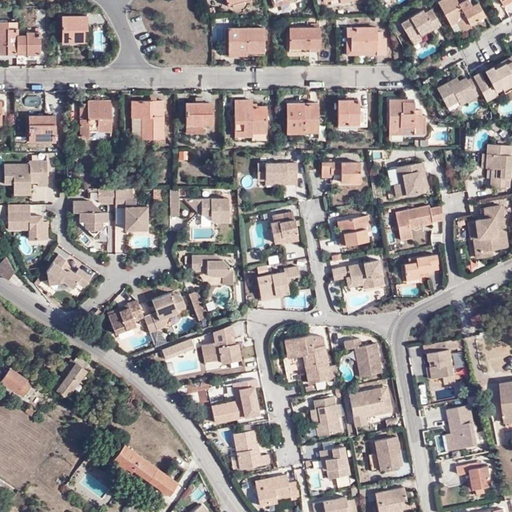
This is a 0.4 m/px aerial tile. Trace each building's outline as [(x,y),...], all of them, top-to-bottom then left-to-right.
[(485,15),(477,2),(471,5),(468,0),(463,0),(459,3),(457,0),(440,0),(438,2),(451,25),(457,21),(463,33),(472,28),(471,26),(469,23),(475,20),(485,15)] [(419,33),(418,31),(422,28),(423,30),(431,25),(433,28),(440,24),(431,8),(424,12),(422,8),(400,21),(410,38),(419,33)] [(61,16),(62,42),(83,42),(83,30),(87,30),(86,15),(61,16)] [(7,29),(7,22),(0,21),(0,54),(17,54),(17,50),(17,35),(17,29),(7,29)] [(457,36),(463,33),(457,21),(451,25),(457,36)] [(228,52),(263,52),(263,27),(228,27),(228,52)] [(289,48),(310,48),(319,48),(319,28),(289,28),(289,48)] [(346,28),(346,37),(351,37),(351,52),(376,52),(376,55),(387,55),(387,39),(382,39),(382,32),(377,32),(376,28),(346,28)] [(26,35),(17,35),(17,50),(26,50),(26,54),(39,54),(39,32),(26,32),(26,35)] [(419,33),(410,38),(413,43),(422,38),(419,33)] [(351,37),(346,37),(346,55),(376,55),(376,52),(351,52),(351,37)] [(511,59),(511,56),(499,63),(500,66),(493,69),(492,67),(484,70),(492,84),(495,91),(501,88),(511,82),(511,59)] [(481,93),(483,96),(490,92),(487,87),(479,72),(472,76),(481,93)] [(459,104),(481,93),(472,76),(465,80),(464,77),(457,81),(449,85),(447,81),(435,87),(445,106),(456,100),(459,104)] [(449,85),(457,81),(455,77),(447,81),(449,85)] [(511,88),(511,82),(501,88),(504,93),(511,88)] [(483,96),(485,100),(497,94),(495,91),(492,84),(487,87),(490,92),(483,96)] [(266,106),(257,106),(252,106),(252,103),(252,100),(235,100),(235,136),(252,136),(252,140),(267,140),(266,106)] [(359,101),(338,100),(338,124),(359,124),(360,127),(366,127),(366,109),(359,109),(359,101)] [(402,103),(401,100),(389,100),(389,132),(401,132),(401,128),(414,128),(414,135),(425,135),(426,118),(423,118),(422,116),(414,116),(414,103),(402,103)] [(80,136),(88,136),(88,132),(110,131),(110,101),(87,101),(87,105),(80,105),(80,136)] [(156,101),(150,101),(131,101),(131,117),(142,117),(142,138),(163,139),(163,101),(156,101)] [(202,103),(196,103),(186,103),(186,124),(203,124),(211,124),(211,103),(202,103)] [(287,132),(304,132),(304,129),(317,128),(317,103),(286,103),(287,132)] [(38,138),(54,138),(54,116),(28,116),(28,141),(38,142),(38,138)] [(142,117),(131,117),(132,139),(142,138),(142,117)] [(203,124),(186,124),(186,133),(203,133),(203,124)] [(501,181),(493,180),(492,189),(511,190),(511,174),(511,148),(489,146),(488,156),(487,170),(493,171),(502,172),(501,181)] [(37,181),(37,184),(37,187),(46,188),(47,162),(29,162),(29,165),(4,165),(3,185),(13,186),(13,190),(30,190),(30,184),(30,181),(37,181)] [(431,192),(429,182),(423,184),(421,173),(426,172),(425,164),(388,171),(393,194),(390,194),(391,199),(431,192)] [(343,172),(343,176),(343,184),(362,184),(363,165),(323,165),(323,179),(332,179),(332,176),(332,173),(343,172)] [(288,182),(288,187),(299,187),(299,166),(259,166),(259,178),(267,178),(266,182),(288,182)] [(493,171),(493,180),(501,181),(502,172),(493,171)] [(116,206),(116,190),(98,190),(97,200),(103,206),(116,206)] [(133,190),(121,190),(116,190),(116,206),(126,206),(126,209),(126,231),(147,230),(147,209),(136,208),(136,200),(133,199),(133,190)] [(180,190),(174,190),(171,190),(171,208),(180,208),(180,190)] [(221,203),(221,199),(185,200),(201,215),(211,215),(212,218),(212,219),(216,222),(229,222),(230,203),(221,203)] [(108,223),(108,214),(102,214),(92,203),(73,203),(73,214),(80,214),(79,223),(94,237),(108,223)] [(30,206),(8,206),(7,231),(29,231),(35,231),(35,241),(47,241),(47,226),(42,226),(42,223),(42,218),(30,218),(30,206)] [(180,217),(180,208),(171,208),(171,217),(180,217)] [(445,222),(445,208),(432,210),(432,208),(397,214),(402,242),(414,240),(412,230),(435,226),(435,223),(445,222)] [(477,256),(493,253),(510,250),(502,208),(486,211),(487,221),(483,222),(477,223),(480,241),(475,242),(477,256)] [(284,239),(299,236),(295,214),(274,218),(275,225),(272,225),(276,245),(284,244),(284,239)] [(211,215),(201,215),(196,216),(189,224),(189,227),(212,227),(212,219),(212,218),(211,215)] [(365,218),(343,222),(347,247),(370,243),(368,234),(365,218)] [(347,247),(343,222),(339,223),(342,240),(340,240),(341,248),(347,247)] [(472,242),(475,242),(480,241),(477,223),(469,224),(472,242)] [(301,243),(299,236),(284,239),(284,244),(285,246),(301,243)] [(5,258),(0,264),(12,273),(14,270),(6,256),(5,258)] [(60,268),(62,266),(66,261),(59,256),(47,273),(49,286),(63,283),(73,289),(77,284),(84,289),(92,278),(80,270),(76,275),(71,271),(67,271),(61,272),(60,268)] [(208,261),(208,256),(193,256),(193,267),(197,271),(206,272),(212,277),(224,277),(224,285),(234,285),(234,270),(225,261),(217,261),(208,261)] [(441,272),(439,257),(410,260),(410,265),(406,266),(408,282),(421,280),(420,274),(441,272)] [(369,281),(370,290),(386,286),(382,262),(333,271),(336,282),(348,280),(353,279),(353,283),(369,281)] [(0,264),(0,273),(9,280),(12,273),(0,264)] [(277,298),(285,296),(291,295),(290,287),(289,281),(293,280),(302,278),(301,268),(287,271),(287,274),(259,279),(263,298),(277,295),(277,298)] [(365,291),(370,290),(369,281),(353,283),(353,279),(348,280),(350,289),(364,287),(365,291)] [(199,291),(190,295),(194,304),(202,300),(199,291)] [(145,319),(151,334),(166,328),(171,318),(173,314),(178,311),(187,308),(183,298),(176,296),(173,297),(172,295),(156,301),(157,305),(161,307),(162,310),(160,313),(158,314),(145,319)] [(202,300),(194,304),(200,321),(209,317),(202,300)] [(153,302),(158,314),(160,313),(162,310),(161,307),(157,305),(156,301),(153,302)] [(145,319),(140,305),(138,302),(129,306),(130,309),(109,318),(116,335),(138,327),(136,322),(145,319)] [(108,314),(109,318),(130,309),(129,306),(108,314)] [(93,319),(96,322),(103,313),(101,311),(93,319)] [(478,327),(486,324),(482,314),(474,318),(478,327)] [(233,325),(215,332),(217,345),(204,347),(206,358),(212,357),(214,363),(223,361),(224,365),(243,361),(241,345),(237,346),(234,347),(233,342),(237,341),(233,325)] [(311,336),(292,340),(296,359),(305,357),(310,385),(340,379),(338,366),(330,368),(328,355),(325,355),(324,348),(327,348),(325,337),(311,336)] [(432,354),(433,360),(454,353),(453,351),(462,349),(462,346),(468,345),(467,338),(438,343),(440,352),(432,354)] [(296,359),(292,340),(286,341),(290,360),(296,359)] [(362,340),(347,342),(349,350),(357,349),(363,378),(384,374),(379,345),(363,348),(362,340)] [(454,353),(433,360),(434,368),(436,380),(447,378),(458,376),(454,353)] [(57,379),(56,380),(60,383),(57,389),(68,397),(87,370),(84,368),(88,363),(78,356),(74,361),(71,359),(57,379)] [(30,387),(35,390),(37,392),(39,388),(10,368),(1,381),(23,397),(28,390),(30,387)] [(459,383),(458,376),(447,378),(447,385),(459,383)] [(259,381),(241,384),(245,407),(215,413),(217,424),(262,416),(257,389),(260,388),(259,381)] [(507,421),(511,420),(511,382),(502,384),(507,421)] [(245,407),(241,384),(235,385),(238,403),(214,407),(215,413),(245,407)] [(365,415),(377,413),(387,411),(383,389),(351,395),(357,428),(367,427),(365,415)] [(322,425),(317,425),(320,438),(343,433),(336,399),(315,403),(317,411),(320,410),(322,425)] [(31,415),(35,410),(29,406),(26,411),(31,415)] [(455,434),(458,450),(480,446),(472,406),(451,410),(455,434)] [(315,426),(317,425),(322,425),(320,410),(317,411),(312,412),(315,426)] [(378,417),(377,413),(365,415),(367,427),(370,426),(369,418),(378,417)] [(256,452),(261,451),(258,432),(236,436),(242,470),(272,465),(271,456),(262,458),(257,459),(256,452)] [(400,438),(377,442),(380,455),(372,456),(375,472),(401,468),(399,454),(402,454),(400,438)] [(178,482),(124,444),(113,459),(131,472),(133,469),(169,494),(178,482)] [(325,452),(329,472),(331,481),(352,477),(346,448),(325,452)] [(108,465),(113,459),(108,456),(104,462),(108,465)] [(482,469),(481,464),(460,467),(461,476),(474,474),(477,490),(478,490),(486,489),(495,487),(492,467),(485,468),(482,469)] [(294,501),(303,500),(299,484),(291,486),(290,477),(275,480),(276,485),(256,489),(259,508),(278,505),(278,501),(294,499),(294,501)] [(255,484),(256,489),(276,485),(275,480),(255,484)] [(377,494),(381,493),(380,484),(362,488),(364,498),(378,495),(377,494)] [(355,497),(362,496),(361,488),(354,489),(355,497)] [(407,489),(381,493),(377,494),(378,495),(380,511),(402,511),(402,509),(410,507),(407,489)] [(130,511),(138,511),(143,505),(135,498),(127,509),(130,511)] [(358,511),(357,501),(348,503),(348,499),(315,505),(316,511),(358,511)]
